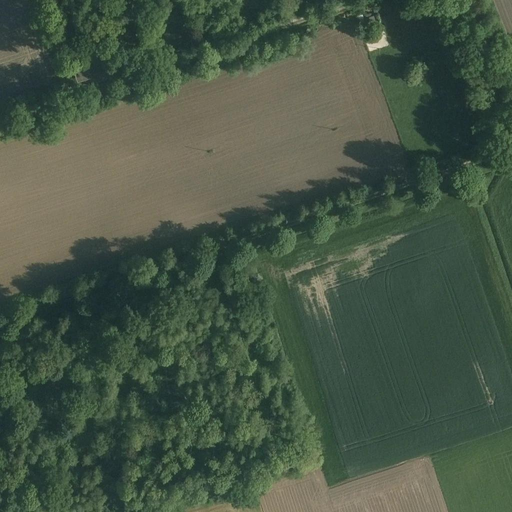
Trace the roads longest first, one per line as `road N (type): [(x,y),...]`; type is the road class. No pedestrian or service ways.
road 1 (track): [(511,149),(0,321)]
road 2 (track): [(365,0),(143,74)]
road 3 (unclassified): [(143,74),(0,123)]
